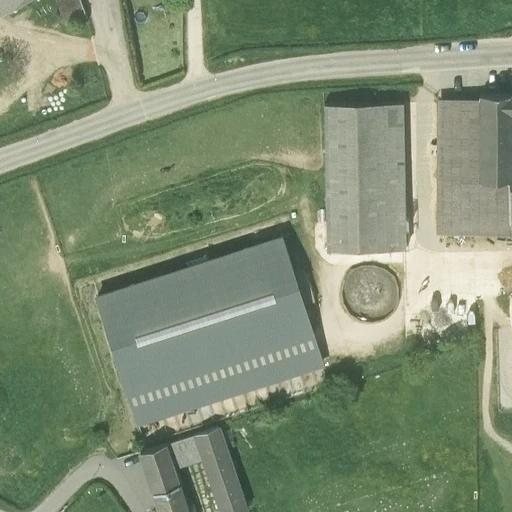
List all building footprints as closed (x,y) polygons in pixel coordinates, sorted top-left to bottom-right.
[(0,0),(0,7),(3,12),(22,0),(0,0)] [(80,0),(56,0),(65,22),(86,14),(80,0)] [(511,167),(511,168),(510,111),(511,111),(511,91),(480,92),(480,98),(440,99),(440,227),(511,225),(511,167)] [(402,100),(324,102),(326,247),(404,246),(402,100)] [(297,233),(106,284),(144,425),(168,419),(172,432),(225,418),(224,414),(252,407),(247,388),(296,376),(299,389),(336,379),(297,233)] [(218,424),(195,432),(202,455),(220,511),(232,511),(245,508),(218,424)] [(195,432),(165,441),(172,465),(202,455),(195,432)] [(165,441),(140,449),(152,488),(177,480),(172,465),(165,441)] [(278,473),(252,478),(256,502),(282,497),(278,473)] [(187,511),(177,480),(152,488),(158,507),(153,509),(154,511),(187,511)]
